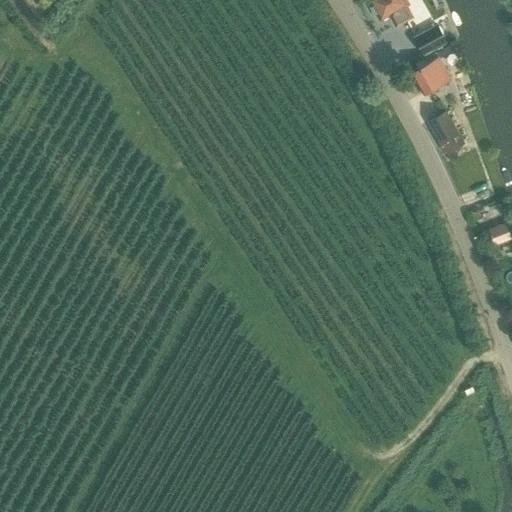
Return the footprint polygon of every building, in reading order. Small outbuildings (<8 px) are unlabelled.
[(406,0),(369,0),(380,19),(389,14),(396,25),(412,16),(406,5),(408,4),(406,0)] [(424,55),(447,43),(437,26),(414,38),(424,55)] [(418,68),(412,72),(424,93),(450,78),(438,57),(435,52),(415,63),(418,68)] [(445,111),(428,121),(446,153),(463,143),(445,111)] [(495,244),(511,237),(511,236),(506,222),(489,229),(495,244)]
